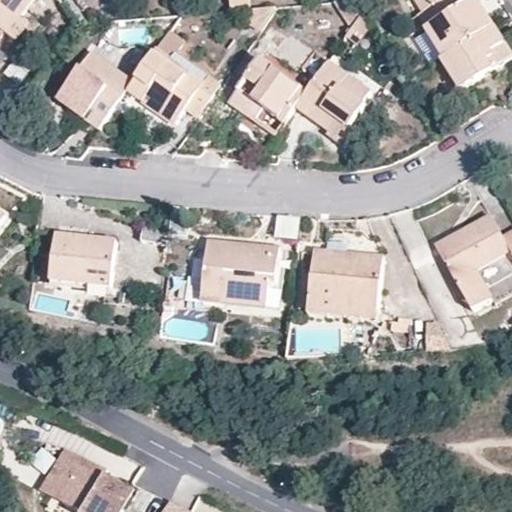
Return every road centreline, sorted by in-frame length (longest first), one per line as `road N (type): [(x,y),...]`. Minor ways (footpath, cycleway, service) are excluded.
road 1 (residential): [(511,136),(400,198),(364,206),(48,182),(0,159)]
road 2 (residential): [(0,371),(292,511)]
